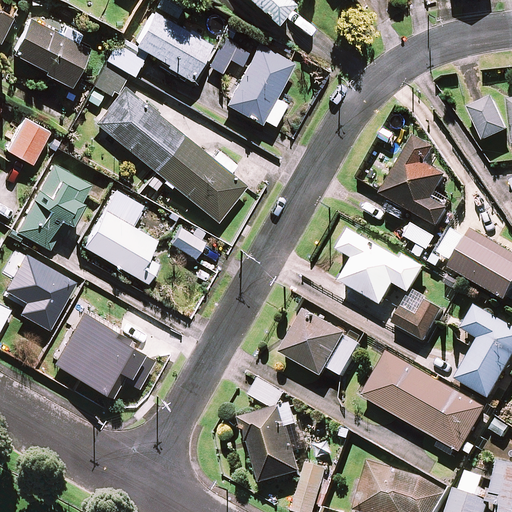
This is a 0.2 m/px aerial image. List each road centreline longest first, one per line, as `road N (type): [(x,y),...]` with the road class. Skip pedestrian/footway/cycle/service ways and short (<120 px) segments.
road 1 (residential): [(138,482),(348,116),(401,63),(511,30)]
road 2 (residential): [(0,404),(138,482)]
